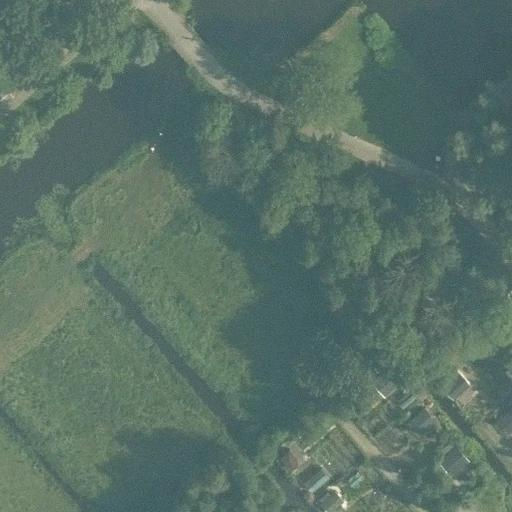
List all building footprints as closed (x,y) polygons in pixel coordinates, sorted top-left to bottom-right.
[(383,395),(402,379),(390,365),(372,381),(383,395)] [(453,398),(470,383),(457,368),(448,376),(451,379),(443,386),(453,398)] [(419,436),(437,419),(424,405),(406,421),(419,436)] [(509,432),(511,429),(511,405),(497,418),(509,432)] [(291,441),(280,450),(290,462),(292,460),(292,445),(291,441)] [(451,474),(469,458),(457,444),(438,459),(451,474)] [(328,511),(330,511),(344,501),(335,489),(329,493),(327,491),(319,497),(322,500),(320,502),(328,511)]
